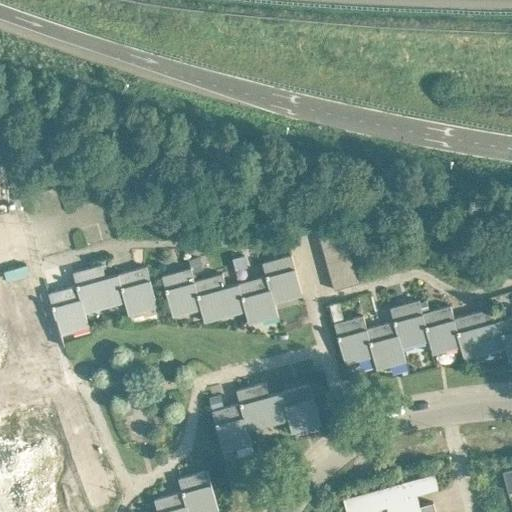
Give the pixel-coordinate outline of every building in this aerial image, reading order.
[(342,224),(317,231),(321,243),(345,236),(342,224)] [(324,254),(348,247),(345,236),(321,243),(324,254)] [(351,259),(349,249),(348,247),(324,254),(327,266),(351,259)] [(302,294),(291,253),(262,261),(265,274),(274,302),(302,294)] [(355,270),(351,259),(327,266),(331,277),(355,270)] [(124,301),(117,273),(106,276),(102,263),(73,271),(77,285),(84,312),(85,312),(124,301)] [(146,265),(117,273),(124,301),(128,314),(158,305),(146,265)] [(202,307),(194,280),(190,267),(162,275),(173,315),(200,308),(202,307)] [(358,283),(355,270),(331,277),(334,290),(358,283)] [(245,310),(238,282),(226,285),(222,272),(194,280),(202,307),(200,308),(204,321),(245,310)] [(274,302),(265,274),(238,282),(245,310),(249,323),(278,315),(274,302)] [(84,312),(77,285),(48,293),(52,305),(60,333),(61,333),(88,325),(85,312),(84,312)] [(429,339),(421,313),(418,299),(390,307),(393,320),(401,347),(401,346),(428,339),(429,339)] [(461,344),(453,318),(450,305),(421,313),(429,339),(428,339),(431,353),(460,345),(461,344)] [(504,347),(497,320),(485,323),(482,310),(453,318),(461,344),(460,345),(463,358),(504,347)] [(374,355),(366,327),(363,314),(333,322),(345,363),(373,355),(374,355)] [(511,315),(497,320),(504,347),(508,360),(511,358),(511,315)] [(401,347),(393,320),(366,327),(374,355),(373,355),(376,368),(405,360),(401,346),(401,347)] [(288,419),(281,391),(268,395),(264,382),(235,390),(238,403),(246,430),(249,430),(288,419)] [(320,424),(310,383),(281,391),(288,419),(292,432),(320,424)] [(246,430),(238,403),(212,410),(223,451),(252,443),(249,430),(246,430)] [(0,511),(4,511),(59,499),(41,424),(0,424),(0,511)] [(511,467),(502,471),(507,489),(511,487),(511,467)] [(211,511),(218,510),(207,470),(178,478),(181,491),(187,511),(211,511)] [(415,493),(437,487),(433,473),(343,498),(346,511),(361,511),(386,505),(388,511),(435,511),(433,501),(419,505),(415,493)] [(187,511),(181,491),(153,499),(157,511),(187,511)]
